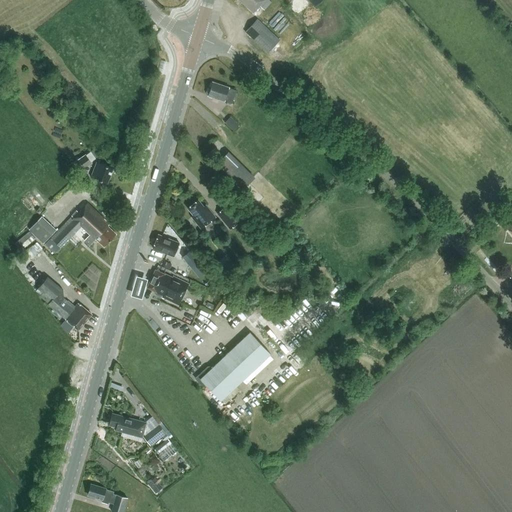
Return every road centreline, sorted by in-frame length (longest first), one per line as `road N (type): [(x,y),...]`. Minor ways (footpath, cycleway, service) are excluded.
road 1 (secondary): [(60,511),(197,37)]
road 2 (unclassified): [(511,306),(395,186),(248,61),(197,37)]
